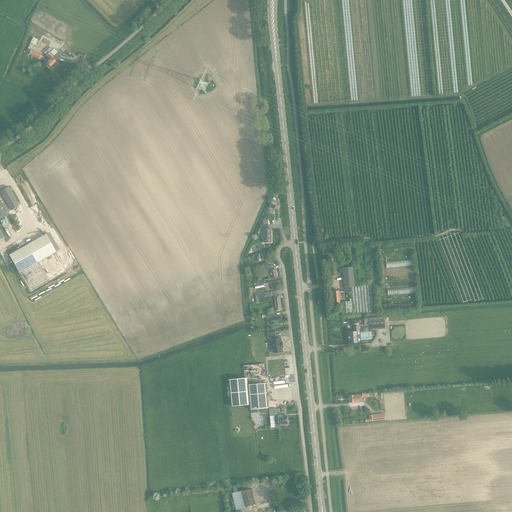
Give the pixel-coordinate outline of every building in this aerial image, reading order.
[(45,61),(50,67),(56,61),(52,58),(58,52),(54,48),(51,52),(50,52),(46,56),(48,58),(45,61)] [(29,55),(39,59),(41,55),(32,50),(29,55)] [(0,215),(7,211),(19,204),(8,187),(0,191),(0,215)] [(264,243),(272,242),(271,229),(269,229),(269,225),(261,225),(261,229),(263,229),(264,243)] [(45,235),(10,255),(20,272),(55,252),(45,235)] [(345,288),(351,287),(353,314),(374,312),(374,310),(378,310),(376,289),(373,289),(372,286),(376,285),(373,246),(365,246),(368,284),(364,284),(361,247),(353,247),(356,287),(355,287),(353,267),(343,268),(345,288)] [(331,276),(341,276),(340,262),(330,262),(331,276)] [(268,263),(262,264),(263,269),(264,272),(267,272),(269,279),(278,277),(276,269),(273,270),(272,267),(272,265),(269,266),(268,263)] [(334,304),(336,304),(336,306),(340,306),(340,303),(346,303),(345,292),(339,292),(339,291),(333,291),(334,304)] [(256,295),(257,298),(257,303),(259,302),(259,298),(272,296),(271,292),(264,293),(265,294),(256,295)] [(276,312),(282,311),(280,295),(274,296),(276,312)] [(383,312),(415,310),(414,303),(388,305),(388,306),(382,307),(383,312)] [(352,313),(351,304),(341,305),(342,314),(352,313)] [(272,325),(282,324),(281,316),(278,316),(277,313),(268,314),(268,318),(271,318),(272,325)] [(368,319),(365,319),(365,320),(365,325),(372,325),(372,326),(373,330),(383,329),(385,329),(385,320),(382,320),(368,321),(368,319)] [(358,331),(359,331),(359,324),(353,324),(354,331),(348,332),(349,343),(359,343),(358,331)] [(275,332),(268,333),(268,338),(273,337),(273,339),(273,342),(270,343),(271,348),(274,348),(274,353),(282,352),(282,348),(283,348),(282,342),(281,342),(281,338),(276,339),(276,337),(275,332)] [(245,378),(229,379),(229,381),(231,407),(249,405),(248,388),(248,385),(247,385),(247,380),(247,378),(245,378)] [(266,383),(248,385),(248,388),(250,410),(269,408),(266,383)] [(350,403),(358,403),(362,402),(361,395),(350,395),(350,403)] [(279,424),(279,425),(288,424),(289,423),(288,421),(287,421),(287,416),(285,416),(284,414),(281,415),(281,414),(278,414),(277,410),(270,410),(270,417),(275,416),(275,423),(277,425),(279,424)] [(246,509),(246,507),(255,504),(251,489),(241,491),(232,494),(236,511),(246,509)]
